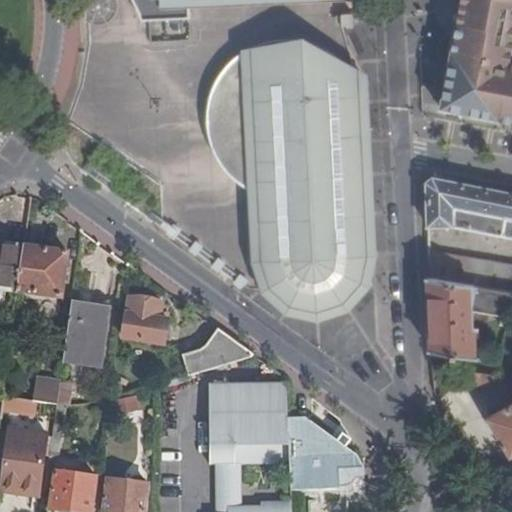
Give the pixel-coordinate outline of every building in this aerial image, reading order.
[(84,0),(86,18),(93,23),(105,23),(113,16),(112,0),(84,0)] [(133,0),(142,20),(190,18),(190,2),(228,0),(133,0)] [(511,0),(478,0),(479,13),(459,14),(441,108),(511,121),(511,0)] [(479,13),(478,0),(461,0),(459,14),(479,13)] [(258,169),(362,164),(359,92),(358,80),(354,74),(348,65),(342,59),(335,53),(325,47),(315,43),(306,40),(296,38),(288,38),(276,39),(267,40),(259,43),(249,48),(241,53),(232,60),(225,67),(219,76),(215,84),(211,95),(208,104),(208,112),(208,119),(257,140),(257,150),(252,152),(252,168),(258,169)] [(272,287),(267,279),(258,281),(261,290),(286,313),(318,320),(349,309),(371,285),(377,255),(369,91),(359,92),(362,164),(367,254),(364,255),(364,263),(361,272),(357,281),(351,290),(343,297),(336,303),(326,307),(316,308),(306,308),(297,305),(288,300),(280,295),(278,293),(272,287)] [(257,140),(208,119),(208,124),(209,134),(212,144),(216,154),(220,161),(227,170),(234,177),(241,183),(250,189),(259,192),(258,169),(252,168),(252,152),(257,150),(257,140)] [(364,263),(364,255),(367,254),(362,164),(258,169),(259,192),(260,215),(262,261),(264,271),(267,279),(272,287),(278,293),(280,295),(288,300),(297,305),(306,308),(316,308),(326,307),(336,303),(343,297),(351,290),(357,281),(361,272),(364,263)] [(511,402),(487,417),(510,456),(511,454),(511,192),(433,177),(427,182),(428,226),(452,225),(511,236),(511,402)] [(0,289),(18,292),(25,248),(0,244),(0,243),(0,289)] [(68,254),(25,248),(18,292),(62,298),(68,254)] [(511,321),(509,321),(511,308),(511,265),(429,251),(429,277),(428,277),(432,351),(475,358),(473,310),(502,315),(501,323),(508,324),(504,344),(511,345),(511,321)] [(163,304),(130,299),(124,338),(165,345),(169,322),(160,320),(161,313),(163,304)] [(110,309),(72,303),(64,363),(101,368),(110,309)] [(170,315),(161,313),(160,320),(169,322),(170,315)] [(201,351),(183,356),(189,375),(254,355),(219,330),(207,346),(201,351)] [(493,375),(463,369),(461,383),(491,389),(493,375)] [(74,384),(61,383),(58,404),(67,406),(70,406),(74,384)] [(287,384),(211,385),(211,464),(216,464),(216,511),(292,511),(292,507),(242,507),(241,464),(290,464),(289,418),(287,384)] [(46,402),(4,395),(2,410),(35,416),(37,408),(45,409),(46,402)] [(135,396),(116,401),(119,416),(139,411),(135,396)] [(67,406),(58,404),(57,411),(66,412),(67,406)] [(66,412),(57,411),(51,455),(59,456),(66,412)] [(306,418),(289,418),(290,464),(292,492),(341,489),(341,487),(340,470),(365,469),(358,456),(306,418)] [(26,425),(12,423),(6,464),(43,469),(48,435),(25,432),(26,425)] [(365,469),(340,470),(341,487),(345,486),(348,485),(352,483),(355,481),(357,478),(360,479),(363,478),(365,475),(365,469)] [(63,472),(56,471),(51,508),(73,511),(72,511),(92,511),(98,477),(80,475),(63,472)] [(145,511),(149,484),(109,480),(105,511),(145,511)]
